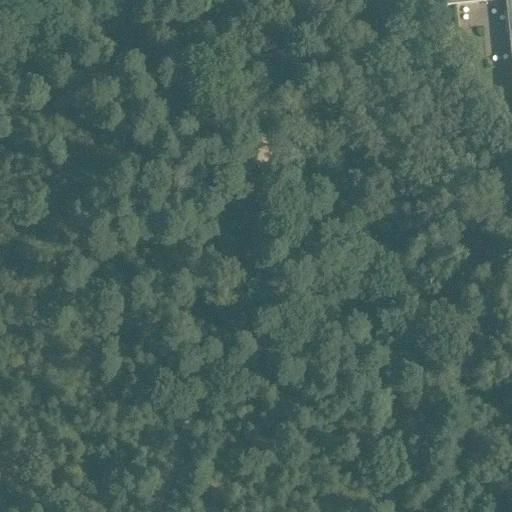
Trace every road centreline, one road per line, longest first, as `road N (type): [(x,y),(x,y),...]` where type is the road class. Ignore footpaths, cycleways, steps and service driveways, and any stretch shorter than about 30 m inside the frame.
road 1 (track): [(161,511),(210,408),(252,280),(266,151)]
road 2 (unclassified): [(249,0),(210,31),(181,39),(151,37),(40,0)]
road 3 (track): [(266,151),(266,43),(254,0)]
